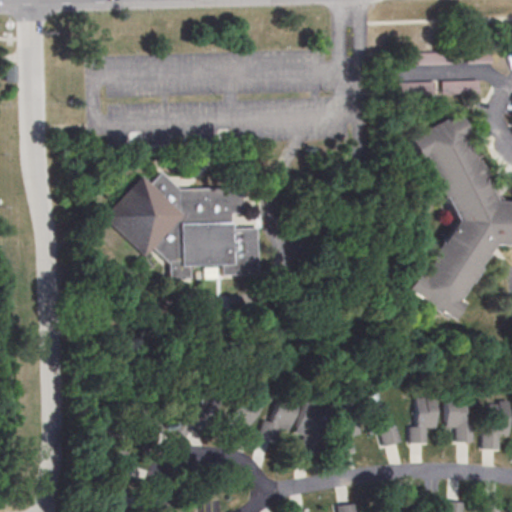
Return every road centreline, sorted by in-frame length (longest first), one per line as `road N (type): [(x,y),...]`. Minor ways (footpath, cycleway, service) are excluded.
road 1 (residential): [(43,511),(50,446),(44,251),(31,159),(25,0)]
road 2 (residential): [(511,477),(413,472),(278,488),(200,484)]
